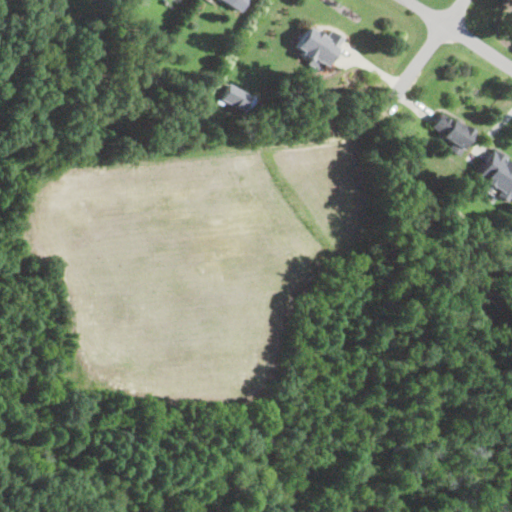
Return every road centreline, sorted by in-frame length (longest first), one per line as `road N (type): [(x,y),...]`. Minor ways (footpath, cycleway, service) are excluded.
road 1 (residential): [(368,131),(463,0)]
road 2 (residential): [(511,67),(407,0)]
